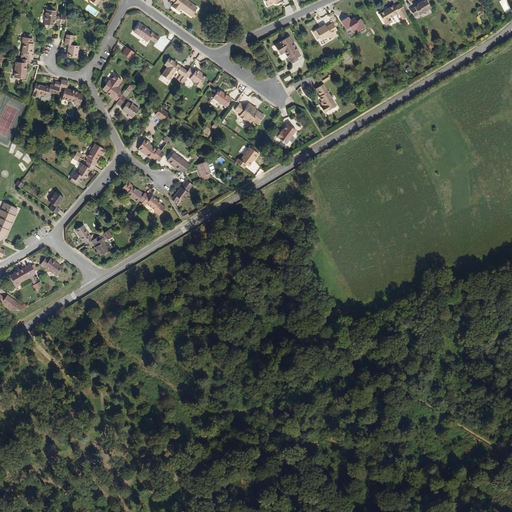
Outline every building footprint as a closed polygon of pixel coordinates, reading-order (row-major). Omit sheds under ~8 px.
[(195,12),(198,8),(187,0),(171,0),(174,2),(171,6),(179,11),(181,9),(182,7),(185,9),(184,11),(192,17),(192,16),(195,12)] [(419,15),(419,16),(431,9),(426,0),(417,5),(417,6),(410,10),(414,17),(419,15)] [(60,22),(64,23),(65,14),(61,14),(60,15),(57,14),(57,16),(55,16),(57,5),(47,4),(44,22),(54,24),(55,20),(60,20),(60,22)] [(391,22),(389,19),(398,14),(400,17),(406,14),(400,4),(394,8),(393,6),(378,15),(385,26),(391,22)] [(361,31),(368,26),(363,18),(361,19),(358,18),(357,17),(353,19),(351,16),(344,20),(349,28),(351,27),(356,29),(359,27),(361,31)] [(151,40),(155,33),(141,23),(135,33),(149,43),(151,40)] [(332,39),(336,36),(334,33),(337,31),(332,23),(327,26),(326,24),(312,32),(315,38),(318,37),(320,40),(324,38),(325,39),(327,38),(328,39),(331,37),(332,39)] [(151,40),(157,44),(161,38),(155,33),(151,40)] [(67,54),(76,55),(78,43),(73,42),(74,37),(73,37),(67,35),(66,35),(65,41),(69,42),(67,54)] [(30,58),(32,58),(32,53),(31,53),(32,43),(30,42),(31,37),(28,37),(27,36),(23,36),(21,36),(21,41),(22,41),(21,47),(23,47),(22,57),(30,58)] [(277,43),(273,45),(278,53),(282,50),(284,53),(290,64),(298,59),(301,57),(288,37),(277,43)] [(124,53),(131,59),(136,53),(128,47),(124,53)] [(16,76),(25,77),(26,62),(29,62),(30,58),(22,57),(20,57),(20,61),(15,60),(15,65),(17,65),(16,76)] [(164,73),(170,78),(179,67),(180,65),(181,64),(171,57),(165,65),(168,67),(164,73)] [(184,76),(187,72),(189,70),(183,66),(181,68),(179,72),(184,76)] [(194,84),(199,87),(206,77),(199,72),(200,71),(197,68),(195,70),(191,68),(189,70),(187,72),(191,75),(190,77),(195,81),(194,84)] [(181,81),(183,83),(188,76),(190,77),(191,75),(187,72),(184,76),(181,81)] [(119,100),(123,94),(124,93),(119,90),(122,87),(119,85),(123,79),(115,74),(112,79),(110,79),(105,86),(111,90),(109,93),(108,94),(114,99),(115,98),(119,100)] [(326,74),(319,78),(322,82),(328,78),(326,74)] [(75,101),(80,102),(82,91),(78,91),(78,89),(65,87),(67,79),(61,78),(60,81),(59,90),(63,91),(62,97),(75,99),(75,101)] [(47,91),(58,93),(59,90),(60,81),(54,80),(53,85),(49,84),(49,86),(45,84),(45,86),(35,82),(32,94),(37,96),(38,92),(46,95),(47,91)] [(324,112),(335,106),(322,84),(315,88),(319,96),(318,96),(321,101),(323,105),(322,106),(320,107),(324,112)] [(212,98),(224,106),(230,97),(219,89),(212,98)] [(117,103),(122,106),(128,97),(126,97),(123,94),(119,100),(117,103)] [(123,110),(134,117),(140,109),(132,104),(128,102),(123,110)] [(258,124),(264,115),(255,108),(255,107),(252,105),(251,106),(247,104),(246,106),(241,103),(235,110),(240,114),(239,116),(249,123),(252,120),(258,124)] [(156,114),(166,121),(171,114),(161,107),(156,114)] [(414,132),(419,129),(410,115),(405,118),(414,132)] [(276,136),(286,143),(296,129),(287,123),(281,130),(280,130),(276,136)] [(155,160),(156,158),(161,152),(162,151),(158,149),(158,150),(150,145),(151,143),(146,140),(139,149),(142,152),(143,151),(148,154),(147,155),(146,156),(151,159),(152,158),(155,160)] [(96,163),(95,162),(100,154),(101,155),(104,149),(95,144),(85,160),(87,161),(94,166),(96,163)] [(250,163),(249,163),(251,160),(254,161),(258,155),(248,148),(240,160),(238,159),(235,162),(244,168),(246,165),(248,166),(250,163)] [(156,158),(160,161),(164,155),(161,152),(156,158)] [(179,169),(183,172),(188,164),(173,153),(167,161),(175,166),(174,168),(178,170),(179,169)] [(90,169),(92,170),(94,166),(87,161),(84,165),(82,164),(78,173),(74,170),(70,177),(72,178),(70,181),(77,185),(78,182),(80,183),(84,177),(85,178),(90,169)] [(203,179),(210,177),(209,174),(210,173),(213,172),(214,171),(212,165),(211,165),(208,165),(207,161),(197,164),(200,176),(201,176),(203,179)] [(133,185),(128,181),(127,183),(124,181),(120,187),(123,188),(122,190),(127,194),(133,185)] [(177,198),(181,201),(188,192),(187,191),(189,188),(183,183),(172,199),(174,203),(177,198)] [(139,200),(143,202),(148,195),(149,194),(145,192),(144,193),(132,186),(127,194),(127,195),(137,202),(139,200)] [(59,208),(55,205),(62,196),(54,190),(47,200),(51,203),(47,207),(53,212),(55,213),(59,208)] [(160,203),(161,202),(152,196),(151,197),(148,195),(143,202),(142,203),(145,204),(146,203),(155,209),(155,211),(161,214),(166,207),(160,203)] [(4,240),(3,240),(4,237),(6,237),(16,212),(2,206),(0,211),(0,256),(3,257),(6,250),(1,247),(4,240)] [(88,242),(89,241),(98,236),(96,233),(92,235),(86,223),(77,228),(84,239),(86,238),(88,242)] [(101,254),(110,248),(104,239),(108,237),(109,238),(114,236),(110,229),(98,236),(89,241),(91,243),(94,242),(96,240),(98,243),(96,245),(101,254)] [(60,275),(66,267),(53,257),(52,259),(49,257),(44,263),(60,275)] [(36,273),(38,272),(33,264),(30,265),(34,274),(36,273)] [(23,282),(22,281),(34,274),(30,265),(26,268),(17,272),(12,275),(18,285),(23,282)] [(17,308),(23,304),(4,292),(2,294),(0,292),(0,301),(8,307),(17,308)]
